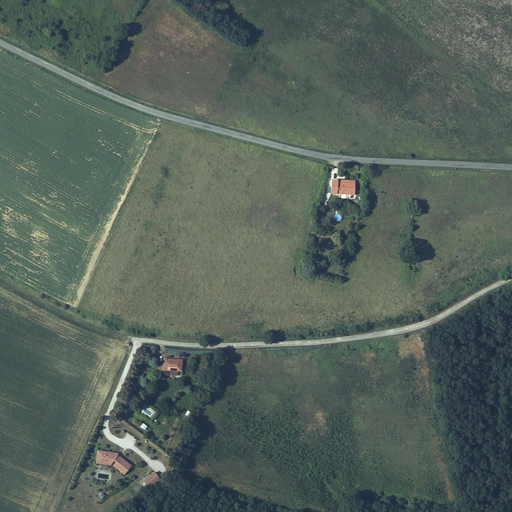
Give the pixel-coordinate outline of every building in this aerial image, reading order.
[(358,198),(358,187),(341,186),(341,184),(335,184),(334,197),(358,198)] [(155,360),(154,368),(179,370),(180,359),(161,357),(160,360),(155,360)] [(105,465),(105,461),(98,460),(100,452),(97,451),(95,463),(105,465)] [(116,454),(100,452),(98,460),(105,461),(105,465),(109,465),(112,461),(115,463),(112,466),(123,475),(129,466),(119,458),(118,458),(117,459),(115,458),(116,456),(116,454)] [(142,481),(149,489),(160,480),(154,472),(142,481)]
